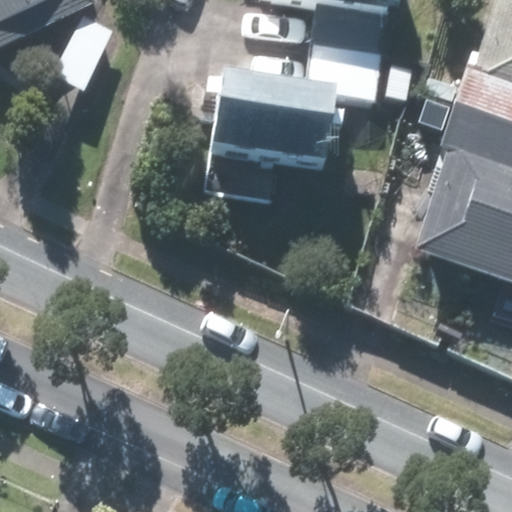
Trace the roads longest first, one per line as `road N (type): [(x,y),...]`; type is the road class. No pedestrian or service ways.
road 1 (tertiary): [(0,249),(511,487)]
road 2 (tertiary): [(306,511),(0,375)]
